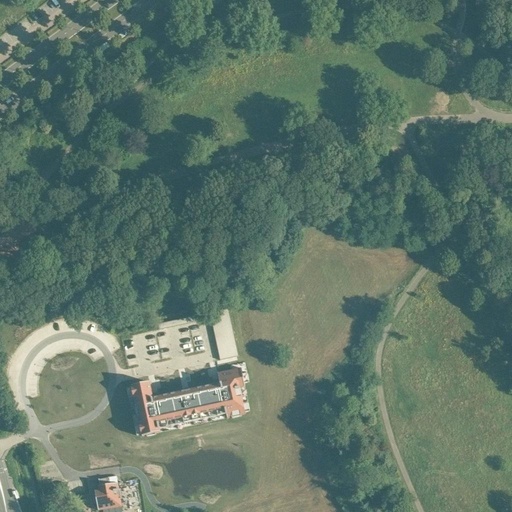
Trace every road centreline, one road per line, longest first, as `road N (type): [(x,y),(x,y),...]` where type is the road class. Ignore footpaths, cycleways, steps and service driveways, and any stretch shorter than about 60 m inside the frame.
road 1 (secondary): [(0,113),(153,0)]
road 2 (secondary): [(119,0),(0,85)]
